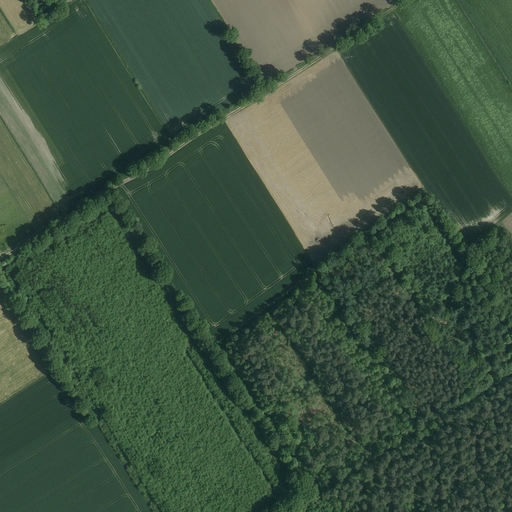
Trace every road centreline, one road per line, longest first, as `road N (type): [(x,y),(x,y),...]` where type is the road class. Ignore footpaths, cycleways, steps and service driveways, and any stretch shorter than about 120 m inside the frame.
road 1 (track): [(0,259),(406,0)]
road 2 (track): [(285,511),(511,370)]
